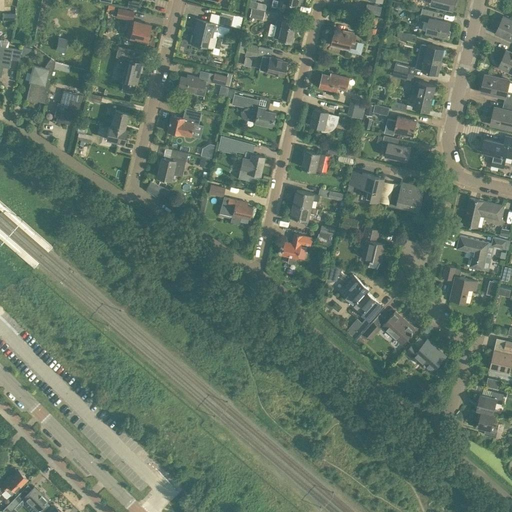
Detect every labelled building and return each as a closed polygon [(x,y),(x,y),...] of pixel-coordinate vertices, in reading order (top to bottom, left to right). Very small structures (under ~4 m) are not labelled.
[(128,0),(127,7),(141,11),(143,4),(129,0),(128,0)] [(256,8),(258,2),(249,0),(248,6),(251,7),(256,8)] [(280,0),(280,1),(277,0),(271,0),(271,5),(276,6),(279,6),(278,8),(290,10),(292,3),(299,5),(299,0),(280,0)] [(431,0),(430,4),(452,9),(454,0),(431,0)] [(380,15),(382,6),(367,3),(365,11),(380,15)] [(116,16),(132,20),(134,10),(118,7),(116,16)] [(263,18),(265,10),(256,8),(251,7),(249,14),(263,18)] [(429,21),(426,32),(447,37),(450,22),(442,20),(442,17),(438,16),(439,12),(423,8),(420,19),(429,21)] [(221,11),(218,25),(231,28),(234,13),(221,11)] [(368,16),(366,22),(376,24),(378,18),(368,16)] [(496,32),(511,39),(511,20),(503,16),(496,32)] [(212,36),(215,23),(195,19),(192,32),(194,33),(191,43),(206,47),(209,36),(212,36)] [(282,20),(277,19),(275,25),(270,23),(267,34),(273,35),(272,37),(278,38),(278,39),(290,42),(295,22),(282,20)] [(130,37),(146,41),(146,39),(148,39),(150,33),(148,33),(150,24),(134,20),(130,37)] [(362,37),(374,40),(377,29),(362,25),(361,32),(363,32),(362,37)] [(332,43),(331,44),(349,49),(349,51),(361,54),(364,43),(355,40),(356,34),(353,33),(344,30),(343,33),(335,31),(333,37),(332,37),(330,42),(332,43)] [(401,39),(416,42),(417,35),(403,32),(402,37),(401,39)] [(55,50),(64,53),(68,39),(59,37),(55,50)] [(266,70),(266,71),(283,75),(286,61),(280,60),(281,58),(270,56),(272,48),(248,43),(248,41),(241,39),(239,51),(245,53),(244,56),(256,59),(257,55),(262,56),(259,69),(266,70)] [(441,61),(444,48),(427,44),(427,45),(421,43),(419,55),(420,55),(419,56),(441,61)] [(18,60),(20,49),(0,45),(0,76),(3,64),(9,65),(10,58),(18,60)] [(31,47),(28,46),(23,45),(21,54),(25,54),(30,51),(31,47)] [(511,72),(511,52),(507,50),(499,67),(511,72)] [(394,69),(414,74),(417,74),(418,68),(422,69),(421,70),(438,74),(441,61),(419,56),(417,67),(396,62),(395,65),(390,64),(389,68),(394,69)] [(44,102),(50,79),(55,60),(51,57),(44,67),(33,64),(29,81),(30,81),(25,100),(34,102),(34,100),(44,102)] [(141,70),(142,62),(127,58),(122,80),(136,83),(139,70),(141,70)] [(414,74),(394,69),(393,75),(399,76),(398,77),(413,81),(414,74)] [(227,72),(226,76),(213,73),(211,82),(222,84),(225,85),(229,86),(232,73),(227,72)] [(346,91),(350,78),(331,73),(331,76),(323,74),(320,87),(336,91),(337,88),(346,91)] [(180,75),(178,87),(194,91),(194,93),(204,95),(206,86),(205,85),(206,81),(199,79),(199,77),(187,74),(186,77),(180,75)] [(481,92),(505,97),(504,103),(511,104),(511,91),(507,90),(509,80),(485,74),(481,92)] [(433,98),(436,85),(415,80),(414,83),(412,82),(412,86),(417,87),(416,94),(433,98)] [(218,93),(225,95),(228,86),(220,84),(218,93)] [(75,119),(80,101),(76,100),(77,93),(63,89),(60,103),(57,102),(54,115),(56,116),(55,120),(68,123),(70,117),(75,119)] [(258,106),(260,99),(232,93),(232,92),(228,91),(227,97),(231,98),(233,98),(232,100),(238,101),(237,103),(248,105),(248,106),(247,106),(245,107),(243,110),(242,110),(241,110),(241,111),(241,112),(241,113),(241,114),(242,116),(243,117),(245,118),(246,118),(247,117),(248,117),(249,117),(251,116),(252,115),(255,117),(254,121),(271,125),(271,124),(273,123),(274,119),(273,118),(274,112),(264,110),(265,107),(258,106)] [(88,92),(86,99),(100,102),(102,95),(88,92)] [(416,94),(413,107),(430,111),(433,98),(416,94)] [(350,106),(363,109),(366,100),(352,97),(350,106)] [(383,102),(383,105),(383,106),(390,107),(406,111),(408,104),(393,100),(392,104),(383,102)] [(375,105),(368,103),(366,112),(373,113),(373,111),(375,105)] [(383,106),(383,105),(375,103),(375,105),(373,111),(388,115),(390,107),(383,106)] [(511,129),(511,104),(504,103),(503,109),(495,107),(491,124),(511,129)] [(363,109),(350,106),(348,115),(361,118),(363,109)] [(190,130),(192,123),(198,125),(201,111),(185,107),(182,117),(171,114),(167,131),(180,134),(189,136),(190,130)] [(310,124),(323,127),(322,131),(326,131),(329,131),(332,130),(335,128),(337,125),(338,122),(339,115),(328,113),(329,111),(314,108),(310,124)] [(110,126),(124,129),(128,112),(114,109),(110,126)] [(414,135),(417,120),(397,116),(394,130),(414,135)] [(126,129),(124,129),(110,126),(109,125),(106,138),(123,142),(126,129)] [(92,135),(79,131),(77,138),(90,142),(92,135)] [(387,146),(385,156),(407,161),(410,147),(398,144),(399,138),(384,134),(384,136),(379,135),(377,142),(382,143),(382,145),(387,146)] [(235,152),(236,150),(244,152),(245,150),(252,152),(253,144),(220,135),(217,148),(235,152)] [(494,154),(491,165),(503,168),(505,157),(511,158),(511,136),(506,136),(504,142),(485,138),(482,151),(494,154)] [(202,148),(201,155),(211,157),(213,144),(209,144),(202,148)] [(338,161),(353,165),(356,152),(329,145),(328,152),(339,155),(338,161)] [(170,180),(172,173),(182,175),(185,161),(186,161),(188,152),(172,149),(169,159),(161,157),(157,176),(170,180)] [(242,157),(237,177),(256,181),(257,174),(259,175),(264,156),(255,154),(256,153),(252,152),(245,150),(243,157),(242,157)] [(302,167),(315,170),(322,172),(326,154),(306,150),(302,167)] [(199,165),(208,167),(210,157),(201,155),(199,165)] [(379,201),(384,178),(353,170),(349,183),(369,188),(367,198),(379,201)] [(151,179),(145,187),(164,199),(169,191),(151,179)] [(402,182),(401,184),(394,182),(389,203),(420,211),(425,188),(402,182)] [(208,193),(223,196),(225,187),(211,183),(208,193)] [(320,188),(319,194),(342,200),(340,205),(344,206),(347,194),(320,188)] [(311,206),(313,199),(319,201),(320,195),(297,189),(294,203),(318,208),(311,206)] [(199,214),(203,215),(207,198),(203,197),(199,214)] [(239,223),(241,216),(249,218),(252,206),(247,205),(248,202),(224,197),(220,213),(233,215),(231,221),(239,223)] [(501,220),(504,205),(484,201),(484,200),(469,197),(463,224),(478,227),(480,215),(501,220)] [(307,224),(310,212),(316,214),(318,208),(294,203),(291,216),(301,218),(300,222),(307,224)] [(357,228),(358,221),(343,218),(341,228),(348,230),(349,227),(357,228)] [(334,245),(339,228),(322,224),(318,237),(334,245)] [(378,241),(381,230),(365,226),(363,237),(367,238),(362,257),(370,259),(368,267),(377,269),(375,272),(376,272),(380,263),(380,261),(381,261),(385,243),(378,241)] [(298,258),(298,257),(305,258),(307,247),(301,245),(301,244),(311,246),(313,237),(294,233),(292,242),(285,241),(282,254),(290,256),(288,262),(296,264),(297,258),(298,258)] [(483,269),(489,242),(460,235),(457,248),(469,251),(470,249),(475,250),(473,256),(472,256),(470,266),(483,269)] [(491,245),(505,248),(506,246),(508,247),(510,240),(493,236),(491,245)] [(337,279),(339,265),(328,264),(327,277),(337,279)] [(476,290),(478,281),(460,276),(461,268),(445,265),(442,277),(454,280),(450,298),(465,302),(469,288),(476,290)] [(511,266),(504,265),(501,277),(506,279),(508,272),(511,273),(511,266)] [(339,289),(346,296),(354,303),(352,305),(370,320),(383,305),(367,291),(369,289),(353,273),(339,289)] [(500,287),(498,292),(509,295),(510,289),(500,287)] [(371,323),(363,332),(364,332),(367,336),(369,337),(381,325),(382,326),(402,344),(415,328),(396,311),(388,320),(380,313),(371,323)] [(366,319),(352,334),(357,339),(360,336),(362,334),(363,332),(371,323),(369,322),(366,319)] [(494,350),(490,368),(509,372),(511,363),(511,340),(497,337),(494,350)] [(428,339),(419,348),(413,343),(404,352),(411,359),(414,356),(431,372),(446,356),(428,339)] [(481,411),(493,414),(496,402),(502,403),(504,393),(492,390),(491,396),(478,393),(474,409),(481,411)] [(477,426),(485,428),(484,434),(496,437),(498,426),(492,425),(495,414),(493,414),(481,411),(477,426)] [(11,495),(28,479),(18,469),(12,475),(10,474),(4,480),(6,482),(2,485),(11,495)] [(46,502),(49,499),(35,485),(24,496),(38,510),(46,502)] [(20,502),(15,497),(6,506),(11,511),(20,502)] [(41,511),(49,504),(46,502),(38,510),(39,511),(41,511)]
